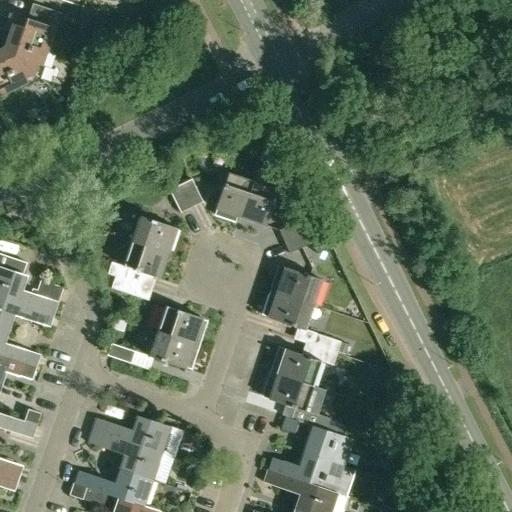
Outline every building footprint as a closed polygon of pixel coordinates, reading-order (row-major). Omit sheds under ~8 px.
[(9,33),(3,48),(32,72),(40,78),(44,66),(42,65),(51,37),(46,36),(49,27),(52,28),(57,13),(31,4),(26,19),(10,14),(8,19),(4,31),(9,33)] [(94,36),(98,24),(86,20),(82,32),(94,36)] [(0,96),(28,83),(26,80),(32,72),(3,48),(0,49),(0,96)] [(0,143),(0,152),(14,146),(11,139),(0,143)] [(235,216),(239,218),(251,180),(226,172),(213,209),(215,209),(213,215),(233,222),(235,216)] [(190,179),(179,184),(190,207),(201,202),(190,179)] [(277,189),(251,180),(239,218),(264,226),(277,189)] [(179,213),(190,207),(179,184),(168,190),(179,213)] [(131,241),(166,254),(175,228),(139,216),(131,241)] [(277,231),(283,242),(307,231),(301,220),(277,231)] [(319,226),(317,227),(307,231),(283,242),(288,254),(312,243),(317,253),(327,248),(329,247),(319,226)] [(106,273),(114,276),(130,281),(134,270),(158,279),(166,254),(131,241),(122,266),(110,262),(106,273)] [(0,296),(52,314),(56,302),(21,290),(26,275),(22,274),(26,263),(0,253),(0,296)] [(269,290),(312,305),(320,279),(283,267),(283,268),(277,266),(269,290)] [(138,284),(130,281),(114,276),(109,288),(133,296),(138,284)] [(303,330),(312,305),(269,290),(261,315),(267,317),(266,317),(303,330)] [(48,327),(52,314),(0,296),(0,326),(8,329),(12,315),(48,327)] [(207,320),(201,318),(201,317),(165,305),(156,331),(198,345),(207,320)] [(0,355),(21,363),(34,367),(38,355),(3,342),(8,329),(0,326),(0,355)] [(190,369),(198,345),(156,331),(148,356),(184,368),(184,367),(190,369)] [(317,333),(312,345),(337,353),(341,342),(317,333)] [(340,344),(337,352),(344,354),(348,344),(341,342),(340,344)] [(134,352),(111,343),(106,355),(130,364),(134,352)] [(332,366),(337,353),(312,345),(309,356),(285,348),(285,350),(279,348),(271,372),(313,386),(321,362),(332,366)] [(0,380),(3,372),(17,376),(17,375),(21,363),(0,355),(0,380)] [(30,380),(34,367),(21,363),(17,375),(30,380)] [(313,386),(271,372),(262,396),(268,398),(268,399),(304,411),(313,386)] [(22,421),(34,426),(38,413),(26,409),(22,421)] [(0,427),(30,438),(34,426),(22,421),(0,414),(0,427)] [(315,414),(312,426),(346,437),(348,431),(332,419),(315,414)] [(95,417),(91,430),(159,453),(168,426),(135,415),(130,429),(95,417)] [(298,421),(285,416),(280,429),(293,433),(298,421)] [(311,425),(302,452),(342,466),(351,439),(346,437),(312,426),(311,425)] [(91,430),(86,443),(122,455),(117,468),(150,480),(165,485),(174,458),(159,453),(91,430)] [(353,470),(342,466),(302,452),(297,467),(270,458),(267,469),(335,493),(344,496),(353,470)] [(0,473),(17,479),(21,466),(0,458),(0,473)] [(107,494),(117,497),(141,505),(150,480),(117,468),(112,482),(77,470),(73,483),(107,494)] [(341,511),(347,496),(344,496),(335,493),(267,469),(262,482),(298,494),(293,508),(304,511),(341,511)] [(0,486),(13,491),(17,479),(0,473),(0,486)] [(103,506),(107,494),(73,483),(69,494),(103,506)] [(155,511),(157,510),(141,505),(117,497),(112,511),(155,511)]
